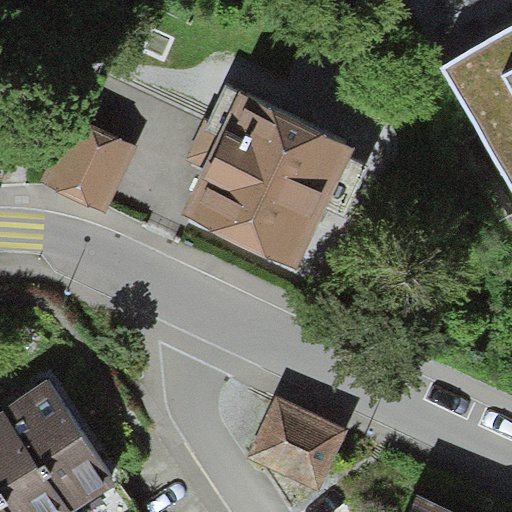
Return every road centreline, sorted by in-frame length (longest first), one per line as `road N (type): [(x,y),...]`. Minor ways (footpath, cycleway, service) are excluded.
road 1 (residential): [(203,304),(511,450)]
road 2 (residential): [(262,511),(200,414),(193,383),(203,304)]
road 3 (residential): [(0,236),(63,244),(203,304)]
